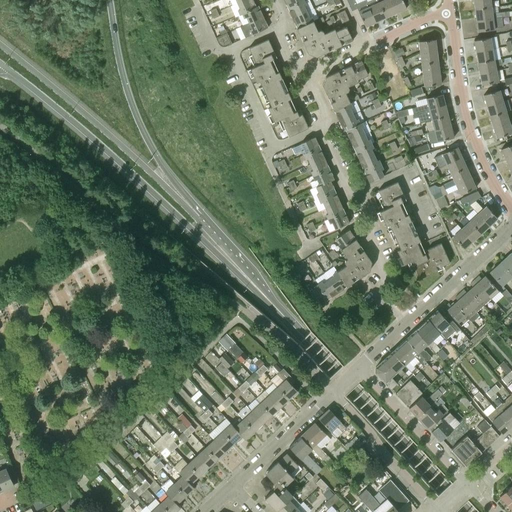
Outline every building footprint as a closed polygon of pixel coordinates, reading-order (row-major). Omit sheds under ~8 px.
[(239,9),(237,10),(240,15),(242,14),(241,14),(256,7),(252,0),(244,0),(237,4),(239,9)] [(283,0),(287,8),(304,0),(283,0)] [(292,18),(307,11),(304,6),(306,5),(304,0),(287,8),(292,18)] [(347,0),(351,8),(357,6),(354,0),(347,0)] [(386,18),(396,13),(389,0),(384,0),(379,2),(386,18)] [(389,0),(396,13),(406,9),(402,0),(389,0)] [(492,8),(490,0),(473,0),(475,10),(492,8)] [(376,22),(386,18),(379,2),(369,7),(376,22)] [(246,18),(248,23),(249,23),(263,17),(258,6),(256,7),(241,14),(242,14),(244,19),(246,18)] [(365,27),(376,22),(369,7),(358,12),(365,27)] [(475,10),(476,21),(493,18),(501,17),(504,17),(509,16),(509,11),(492,13),(492,8),(475,10)] [(341,24),(349,20),(344,10),(337,14),(341,24)] [(296,29),(313,21),(314,21),(312,16),(309,17),(307,11),(292,18),(296,29)] [(268,27),(263,17),(249,23),(248,23),(240,27),(241,27),(246,37),(245,37),(245,38),(268,27)] [(477,32),(494,30),(493,18),(476,21),(477,32)] [(301,39),(318,31),(313,21),(296,29),(301,39)] [(335,31),(342,45),(352,41),(346,26),(335,31)] [(332,50),(342,45),(335,31),(334,29),(324,33),(332,50)] [(316,57),(332,50),(324,33),(323,31),(320,30),(318,31),(301,39),(308,54),(316,57)] [(215,38),(217,42),(218,44),(219,45),(220,46),(221,47),(222,47),(223,47),(224,47),(225,47),(232,44),(227,33),(221,36),(215,38)] [(476,52),(493,49),(491,38),(474,41),(476,52)] [(259,88),(262,95),(285,85),(279,72),(275,73),(270,61),(276,58),(268,39),(248,48),(252,55),(249,56),(254,67),(247,70),(251,78),(253,77),(256,83),(259,81),(262,86),(259,88)] [(420,53),(437,51),(435,40),(418,42),(420,53)] [(402,48),(394,51),(397,57),(405,54),(402,48)] [(478,63),(495,60),(493,49),(476,52),(478,63)] [(421,64),(438,62),(437,51),(420,53),(421,64)] [(479,74),(496,71),(495,60),(478,63),(479,74)] [(357,80),(368,75),(361,61),(351,65),(357,80)] [(423,75),(439,73),(438,62),(421,64),(423,75)] [(358,82),(357,80),(351,65),(341,70),(348,86),(358,82)] [(349,89),(348,86),(341,70),(325,77),(322,85),(329,100),(346,93),(348,92),(349,89)] [(481,85),(498,82),(496,71),(479,74),(481,85)] [(439,73),(423,75),(424,87),(441,84),(439,73)] [(285,85),(262,95),(266,103),(269,102),(271,107),(268,108),(270,114),(268,116),(271,124),(270,124),(272,128),(278,125),(276,121),(278,121),(283,131),(285,130),(289,137),(308,128),(300,109),(293,112),(288,100),(291,99),(285,85)] [(421,87),(409,91),(411,97),(422,93),(421,87)] [(486,106),(503,101),(500,90),(483,95),(486,106)] [(329,100),(334,111),(350,104),(350,103),(346,93),(329,100)] [(429,110),(445,105),(442,94),(426,99),(427,105),(411,109),(413,114),(429,110)] [(490,117),(506,112),(503,101),(486,106),(490,117)] [(334,111),(338,121),(354,115),(351,108),(353,107),(351,103),(350,103),(350,104),(334,111)] [(431,120),(448,116),(445,105),(429,110),(413,114),(414,119),(418,118),(419,123),(431,120)] [(409,114),(408,109),(397,112),(398,118),(404,116),(409,114)] [(493,128),(510,123),(506,112),(490,117),(493,128)] [(345,130),(360,124),(360,123),(358,118),(356,120),(354,115),(338,121),(343,132),(345,131),(345,130)] [(434,131),(451,127),(448,116),(431,120),(434,131)] [(345,131),(350,141),(365,134),(362,129),(364,127),(362,122),(360,123),(360,124),(345,130),(345,131)] [(496,138),(511,133),(511,130),(510,123),(493,128),(496,138)] [(451,127),(434,131),(427,133),(430,143),(437,141),(448,138),(449,139),(454,138),(451,127)] [(413,137),(423,134),(422,129),(410,132),(411,137),(413,137)] [(355,151),(372,144),(370,139),(367,140),(365,134),(350,141),(355,151)] [(303,155),(320,148),(315,137),(301,143),(294,146),(299,157),(303,155)] [(410,146),(416,144),(413,137),(411,137),(407,139),(410,146)] [(359,162),(374,155),(372,149),(374,148),(372,144),(355,151),(359,162)] [(416,154),(429,149),(427,144),(414,148),(416,154)] [(505,160),(511,157),(511,144),(501,149),(505,160)] [(446,164),(462,157),(457,147),(453,149),(452,148),(441,153),(446,164)] [(310,165),(324,158),(320,148),(303,155),(305,160),(307,159),(310,165)] [(380,165),(379,163),(378,160),(377,160),(374,155),(359,162),(364,172),(380,165)] [(451,175),(466,168),(462,157),(446,164),(451,175)] [(312,176),(329,169),(324,158),(310,165),(312,171),(310,172),(312,176)] [(275,168),(280,166),(286,163),(284,159),(278,162),(273,164),(275,168)] [(380,165),(364,172),(369,183),(383,176),(380,170),(382,169),(380,165)] [(453,180),(438,187),(440,192),(471,177),(466,168),(451,175),(453,180)] [(314,181),(317,180),(319,185),(330,181),(334,179),(329,169),(312,176),(314,181)] [(443,196),(457,189),(460,195),(476,188),(471,177),(440,192),(441,192),(433,195),(435,199),(439,209),(447,205),(443,196)] [(316,194),(318,199),(335,191),(330,181),(319,185),(315,187),(318,193),(316,194)] [(392,238),(415,227),(408,214),(405,215),(399,203),(406,200),(397,181),(378,191),(381,198),(378,199),(383,210),(376,213),(380,221),(383,219),(385,225),(389,224),(391,229),(388,230),(392,238)] [(325,209),(340,202),(335,191),(318,199),(320,204),(322,203),(325,209)] [(467,201),(469,205),(481,197),(478,191),(461,199),(462,203),(463,203),(467,201)] [(325,215),(327,220),(345,212),(340,202),(325,209),(327,214),(325,215)] [(477,214),(489,226),(497,219),(486,206),(477,214)] [(330,225),(332,224),(335,229),(349,223),(345,212),(327,220),(330,225)] [(450,216),(447,212),(444,216),(446,219),(450,224),(453,220),(450,216)] [(469,221),(481,234),(489,226),(477,214),(469,221)] [(461,229),(473,241),(481,234),(469,221),(461,229)] [(421,241),(415,227),(392,238),(395,245),(398,244),(400,249),(397,251),(400,257),(397,258),(400,266),(407,263),(409,267),(412,274),(415,273),(418,280),(438,271),(437,269),(450,263),(447,257),(448,257),(442,244),(442,242),(428,249),(429,252),(423,254),(418,242),(421,241)] [(336,238),(342,248),(355,239),(349,229),(336,238)] [(473,241),(461,229),(453,237),(464,249),(473,241)] [(341,249),(347,258),(362,248),(355,239),(342,248),(341,249)] [(346,265),(356,280),(370,271),(371,262),(362,248),(347,258),(345,260),(344,263),(346,265)] [(511,255),(511,254),(500,263),(511,276),(511,255)] [(502,286),(511,276),(500,263),(490,272),(502,286)] [(300,271),(296,265),(291,269),(295,274),(300,271)] [(347,286),(356,280),(346,265),(336,271),(347,286)] [(337,293),(347,286),(336,271),(333,266),(324,272),(329,279),(328,279),(337,293)] [(474,280),(491,298),(499,292),(485,276),(481,279),(479,276),(474,280)] [(328,299),(337,293),(328,279),(323,283),(322,281),(317,284),(328,299)] [(470,289),(484,305),(491,298),(474,280),(470,284),(473,287),(470,289)] [(318,306),(328,299),(317,284),(313,287),(314,289),(309,293),(318,306)] [(476,312),(484,305),(470,289),(466,293),(464,290),(460,293),(476,312)] [(501,293),(503,296),(509,303),(511,300),(511,296),(506,289),(501,293)] [(469,319),(476,312),(460,293),(455,298),(457,301),(455,303),(469,319)] [(444,307),(460,326),(469,319),(455,303),(451,306),(448,303),(444,307)] [(440,333),(450,324),(437,310),(427,320),(440,333)] [(440,349),(432,340),(440,333),(427,320),(415,330),(428,344),(427,344),(435,353),(440,349)] [(480,331),(483,334),(490,327),(487,324),(480,331)] [(422,349),(427,344),(428,344),(415,330),(406,339),(426,362),(431,357),(425,350),(425,351),(422,349)] [(472,344),(483,334),(480,331),(469,341),(472,344)] [(228,349),(237,358),(241,363),(247,357),(243,352),(235,343),(226,335),(219,342),(227,351),(228,349)] [(423,365),(426,362),(406,339),(392,351),(404,365),(412,373),(415,376),(420,372),(418,369),(418,368),(414,362),(418,359),(423,365)] [(442,349),(437,353),(443,360),(448,356),(442,349)] [(402,382),(408,377),(400,369),(404,365),(392,351),(383,360),(395,373),(402,382)] [(234,362),(225,353),(218,359),(222,362),(227,369),(234,362)] [(254,363),(259,368),(263,364),(264,363),(259,358),(254,363)] [(401,388),(402,388),(391,377),(395,373),(383,360),(375,367),(375,372),(395,394),(401,388)] [(506,375),(510,379),(511,377),(511,371),(511,370),(504,361),(499,365),(506,374),(506,375)] [(227,369),(222,362),(216,368),(224,377),(230,371),(227,369)] [(259,368),(264,373),(268,369),(263,364),(259,368)] [(264,373),(259,368),(255,372),(260,376),(264,373)] [(277,387),(288,399),(291,397),(293,397),(298,392),(291,385),(295,381),(283,368),(277,374),(283,381),(277,387)] [(510,379),(506,375),(501,379),(505,384),(510,379)] [(241,384),(247,389),(250,385),(246,380),(241,384)] [(402,388),(401,388),(395,394),(407,407),(422,393),(410,380),(402,388)] [(243,393),(247,389),(241,384),(238,388),(243,393)] [(490,388),(495,393),(499,389),(495,384),(490,388)] [(409,408),(417,417),(436,400),(445,391),(441,386),(427,399),(428,400),(427,401),(422,396),(409,408)] [(268,395),(280,407),(288,399),(277,387),(268,395)] [(495,393),(490,388),(486,393),(490,398),(495,393)] [(482,396),(479,391),(474,396),(478,400),(483,396),(482,396)] [(265,398),(260,403),(271,415),(280,407),(268,395),(265,398)] [(199,397),(194,402),(204,412),(209,417),(212,413),(208,409),(213,405),(205,396),(201,400),(199,397)] [(225,400),(229,405),(233,401),(228,396),(225,400)] [(502,402),(511,413),(511,397),(510,396),(502,402)] [(247,407),(263,423),(271,415),(260,403),(256,399),(247,407)] [(229,405),(225,400),(221,404),(225,409),(229,405)] [(425,426),(429,423),(431,425),(447,411),(448,410),(443,405),(441,406),(436,400),(417,417),(425,426)] [(495,409),(510,427),(511,425),(511,413),(502,402),(495,409)] [(242,419),(254,431),(263,423),(247,407),(246,405),(237,414),(242,419)] [(492,420),(491,421),(502,434),(510,427),(495,409),(487,416),(492,420)] [(337,427),(341,432),(346,428),(328,410),(319,419),(331,433),(337,427)] [(459,424),(447,411),(431,425),(434,429),(431,432),(440,441),(441,440),(449,433),(459,424)] [(209,417),(204,412),(200,416),(205,421),(209,417)] [(217,426),(233,444),(236,441),(238,441),(242,437),(246,440),(243,437),(234,427),(231,423),(230,423),(226,418),(217,426)] [(234,427),(243,437),(246,440),(251,436),(251,434),(254,431),(242,419),(234,427)] [(483,433),(487,430),(491,426),(484,420),(477,426),(483,434),(483,433)] [(316,444),(326,434),(315,422),(300,436),(312,449),(323,461),(323,460),(332,469),(336,465),(316,444)] [(191,433),(187,428),(182,423),(178,426),(183,432),(187,437),(191,433)] [(187,428),(191,433),(195,430),(191,425),(187,428)] [(213,440),(225,452),(233,444),(217,426),(208,434),(213,440)] [(487,430),(495,440),(499,436),(491,426),(487,430)] [(483,433),(491,443),(495,440),(487,430),(483,433)] [(474,439),(469,433),(451,449),(466,466),(484,450),(475,440),(477,438),(476,437),(474,439)] [(479,437),(488,447),(491,443),(483,433),(483,434),(479,437)] [(169,444),(162,436),(153,444),(160,453),(166,448),(170,453),(174,449),(169,444)] [(316,475),(322,469),(307,454),(312,449),(300,436),(289,447),(297,456),(316,475)] [(475,440),(484,450),(488,447),(479,437),(477,438),(475,440)] [(205,448),(216,460),(225,452),(213,440),(205,448)] [(361,444),(357,440),(347,450),(350,454),(361,444)] [(196,456),(207,468),(216,460),(205,448),(196,456)] [(105,456),(116,468),(121,464),(110,451),(105,456)] [(278,461),(290,474),(298,465),(286,452),(281,457),(281,459),(278,461)] [(187,464),(199,476),(207,468),(196,456),(187,464)] [(160,469),(156,464),(150,459),(147,462),(156,473),(160,469)] [(156,464),(160,469),(164,465),(160,461),(156,464)] [(293,478),(290,474),(278,461),(265,473),(273,482),(272,483),(272,488),(273,490),(265,498),(277,511),(289,499),(293,495),(285,487),(285,485),(293,478)] [(86,476),(94,468),(91,464),(82,471),(86,476)] [(187,464),(179,472),(182,476),(191,485),(196,480),(196,478),(199,476),(187,464)] [(0,483),(3,490),(2,490),(3,491),(14,485),(13,485),(4,467),(0,468),(0,483)] [(94,468),(86,476),(90,480),(98,472),(94,468)] [(136,478),(141,483),(145,479),(139,472),(138,472),(135,475),(135,476),(136,478)] [(313,477),(309,472),(305,476),(309,481),(313,477)] [(182,476),(174,484),(185,496),(188,493),(189,493),(195,488),(191,485),(182,476)] [(320,487),(324,482),(320,478),(316,483),(320,487)] [(63,488),(68,484),(64,479),(59,483),(63,488)] [(150,485),(146,480),(142,484),(146,489),(150,485)] [(324,482),(320,487),(323,491),(328,486),(324,482)] [(142,484),(138,488),(142,493),(146,489),(142,484)] [(165,492),(168,495),(177,505),(177,504),(182,500),(182,498),(185,496),(174,484),(165,492)] [(323,491),(321,492),(324,495),(328,500),(334,495),(329,490),(330,489),(328,486),(323,491)] [(499,496),(507,504),(511,500),(511,488),(510,486),(499,496)] [(125,500),(129,505),(138,497),(134,492),(130,489),(126,493),(129,496),(125,500)] [(304,499),(309,504),(321,494),(316,489),(304,499)] [(398,511),(387,499),(380,506),(366,489),(358,496),(372,511),(398,511)] [(328,509),(330,507),(339,498),(335,494),(334,495),(328,500),(324,504),(328,509)] [(168,495),(160,503),(167,511),(176,511),(181,508),(177,504),(177,505),(168,495)] [(277,511),(292,511),(297,508),(289,499),(277,511)] [(129,505),(125,500),(121,503),(125,508),(129,505)] [(151,511),(167,511),(160,503),(151,511)]
